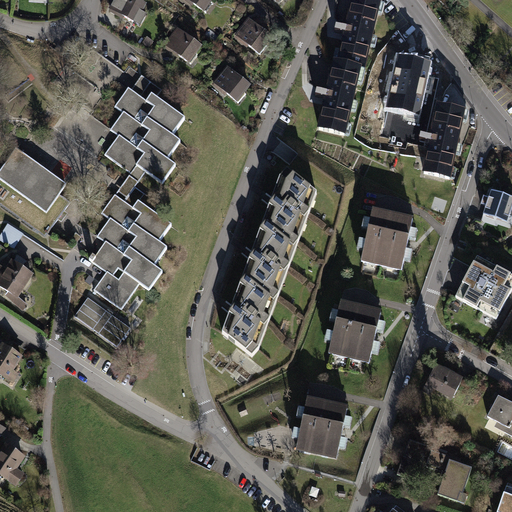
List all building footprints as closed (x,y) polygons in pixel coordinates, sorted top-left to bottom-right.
[(143,14),(147,7),(135,0),(114,0),(109,10),(140,27),(147,16),(143,14)] [(186,0),(207,15),(217,0),(186,0)] [(380,5),(354,0),(353,0),(341,58),(368,64),(380,5)] [(436,0),(450,11),(456,3),(452,0),(436,0)] [(252,20),(238,38),(266,60),(281,42),(252,20)] [(164,47),(189,66),(202,48),(177,29),(164,47)] [(154,43),(147,38),(142,44),(149,49),(154,43)] [(434,64),(407,59),(397,116),(424,121),(434,64)] [(369,69),(340,63),(325,128),(354,135),(369,69)] [(227,68),(213,84),(237,105),(252,88),(227,68)] [(106,274),(93,291),(122,312),(138,289),(149,296),(165,274),(154,266),(164,251),(155,244),(168,226),(137,204),(142,197),(131,189),(143,172),(163,186),(179,165),(170,159),(182,142),(173,135),(183,120),(150,97),(146,103),(126,88),(112,107),(121,113),(108,131),(116,136),(104,152),(132,172),(122,188),(102,215),(110,220),(97,239),(105,245),(92,264),(106,274)] [(467,112),(440,107),(429,173),(455,178),(467,112)] [(58,196),(65,186),(14,150),(5,162),(0,157),(0,205),(44,237),(68,203),(58,196)] [(317,197),(288,173),(281,182),(224,337),(253,360),(261,353),(317,197)] [(507,229),(511,212),(511,198),(491,192),(483,217),(496,222),(495,226),(507,229)] [(416,219),(378,211),(366,260),(405,269),(416,219)] [(21,240),(24,235),(7,225),(0,235),(0,241),(15,250),(21,240)] [(511,277),(477,260),(455,302),(496,323),(511,292),(511,277)] [(20,299),(33,277),(10,262),(5,270),(0,266),(0,290),(6,295),(5,297),(23,313),(28,307),(20,299)] [(95,288),(99,283),(91,276),(86,282),(95,288)] [(131,331),(88,300),(75,318),(117,349),(131,331)] [(386,311),(346,304),(335,351),(372,361),(386,311)] [(25,357),(3,344),(0,348),(0,378),(15,387),(22,376),(16,372),(25,357)] [(452,398),(463,377),(435,363),(425,385),(452,398)] [(511,435),(511,401),(498,394),(486,416),(497,422),(494,427),(511,435)] [(349,412),(308,403),(297,456),(338,464),(349,412)] [(433,448),(409,439),(398,472),(415,478),(420,463),(445,472),(438,494),(464,503),(468,494),(463,492),(472,467),(452,460),(453,458),(432,451),(433,448)] [(27,456),(7,444),(0,455),(0,474),(20,487),(27,475),(19,470),(27,456)] [(511,511),(511,488),(505,486),(496,511),(511,511)]
